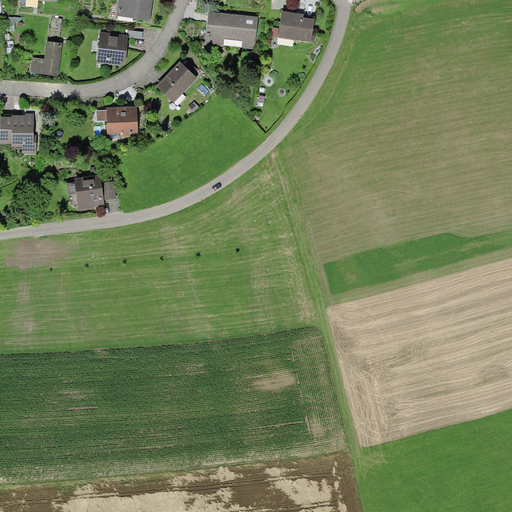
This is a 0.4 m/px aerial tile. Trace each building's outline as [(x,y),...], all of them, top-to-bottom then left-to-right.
[(118,0),(116,15),(150,20),(153,0),(118,0)] [(258,16),(209,11),(205,43),(255,49),(258,16)] [(304,14),(282,11),(278,38),(311,43),(314,19),(303,17),(304,14)] [(143,31),(128,30),(128,35),(128,38),(142,39),(143,31)] [(128,35),(100,32),(96,63),(120,65),(126,61),(128,38),(128,35)] [(32,57),(30,73),(59,76),(63,43),(46,41),(44,59),(32,57)] [(180,61),(156,86),(174,103),(198,79),(193,74),(184,65),(180,61)] [(188,61),(184,65),(193,74),(197,70),(188,61)] [(199,107),(194,101),(188,107),(193,112),(199,107)] [(139,136),(137,106),(106,107),(107,110),(97,110),(97,121),(107,120),(108,134),(121,133),(121,137),(139,136)] [(34,135),(34,113),(25,113),(25,115),(12,115),(12,116),(0,116),(0,139),(0,143),(12,144),(12,147),(22,147),(22,154),(36,154),(37,143),(36,143),(36,135),(34,135)] [(104,206),(100,174),(74,178),(74,181),(67,182),(68,195),(76,194),(78,210),(104,206)] [(103,182),(105,200),(117,198),(115,181),(113,181),(103,182)]
